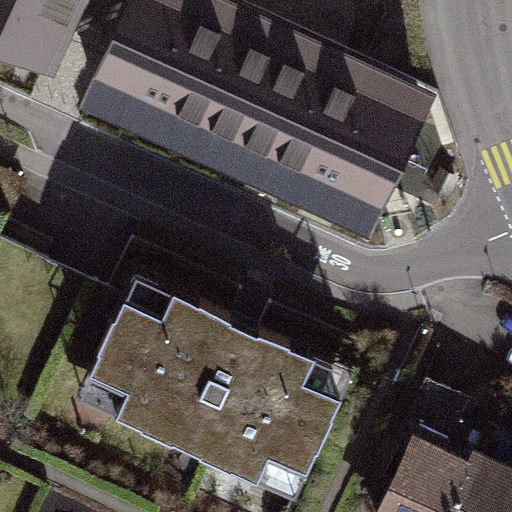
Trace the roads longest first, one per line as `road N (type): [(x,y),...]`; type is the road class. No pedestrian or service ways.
road 1 (residential): [(511,233),(423,272),(373,277),(0,108)]
road 2 (secondary): [(474,0),(511,138)]
